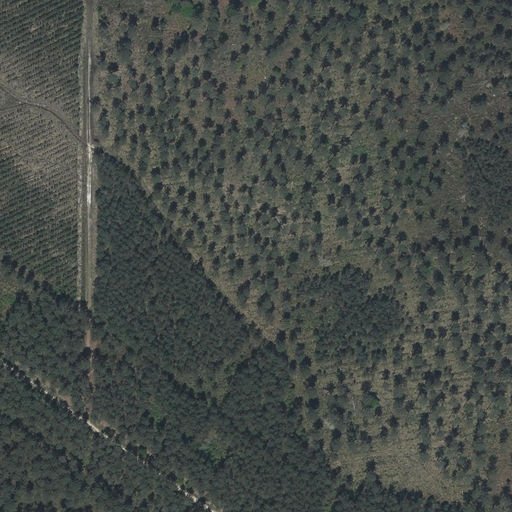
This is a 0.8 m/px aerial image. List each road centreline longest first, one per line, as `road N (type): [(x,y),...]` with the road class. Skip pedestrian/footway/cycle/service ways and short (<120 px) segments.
road 1 (track): [(87,0),(85,421)]
road 2 (track): [(215,511),(0,360)]
